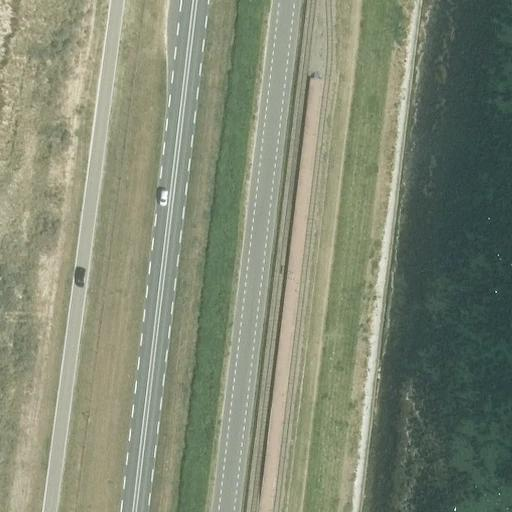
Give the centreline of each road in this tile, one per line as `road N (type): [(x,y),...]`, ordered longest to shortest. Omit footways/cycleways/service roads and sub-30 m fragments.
road 1 (primary): [(116,0),(48,511)]
road 2 (tertiary): [(223,511),(284,0)]
road 3 (primary): [(132,511),(193,0)]
